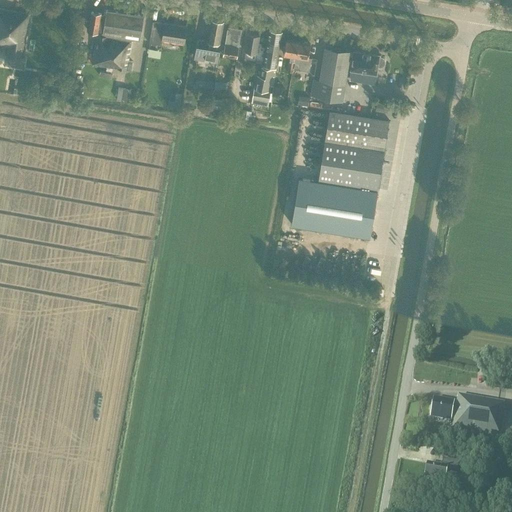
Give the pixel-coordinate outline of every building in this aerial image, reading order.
[(6,55),(23,58),(30,13),(0,8),(0,43),(7,45),(6,55)] [(140,41),(144,16),(106,10),(106,14),(103,33),(103,35),(132,39),(140,41)] [(103,33),(106,14),(92,12),(89,31),(98,33),(103,33)] [(224,21),(212,19),(208,40),(199,39),(196,58),(205,59),(206,54),(216,56),(215,61),(217,62),(220,48),(217,47),(218,43),(220,43),(224,21)] [(242,32),(244,22),(229,19),(228,30),(226,42),(239,44),(240,42),(242,32)] [(187,26),(165,23),(165,22),(153,21),(150,43),(162,45),(163,40),(184,43),(187,26)] [(283,32),(270,30),(264,65),(277,67),(283,32)] [(132,39),(103,35),(97,34),(92,64),(118,69),(118,68),(132,71),(133,61),(129,60),(133,41),(132,41),(132,39)] [(260,36),(249,34),(246,52),(257,53),(260,36)] [(295,62),(299,42),(287,40),(284,54),(291,55),(290,61),(289,61),(287,71),(294,72),(295,62)] [(237,58),(239,44),(226,42),(224,56),(237,58)] [(309,57),(311,44),(299,42),(295,62),(300,63),(299,69),(310,71),(312,58),(309,57)] [(311,95),(343,100),(351,50),(326,46),(320,79),(314,78),(311,95)] [(354,51),(351,70),(376,74),(378,65),(381,66),(383,65),(384,63),(385,61),(384,58),(382,57),(380,56),(380,55),(354,51)] [(276,69),(267,68),(262,67),(260,76),(256,75),(252,102),(260,104),(259,108),(266,109),(267,106),(268,106),(269,100),(272,100),(271,100),(273,92),(271,92),(271,86),(274,86),(276,69)] [(51,85),(52,76),(42,74),(41,83),(51,85)] [(302,78),(300,90),(309,91),(311,79),(302,78)] [(271,100),(272,100),(278,101),(280,87),(274,86),(273,92),(271,100)] [(388,111),(389,107),(389,103),(377,101),(376,110),(388,111)] [(378,190),(385,149),(389,121),(330,111),(325,140),(318,180),(378,190)] [(251,113),(247,112),(246,119),(254,120),(254,117),(250,116),(251,113)] [(292,224),(371,237),(378,190),(318,180),(300,177),(292,224)] [(502,412),(503,403),(458,395),(456,410),(452,409),(453,401),(434,398),(430,417),(450,421),(450,419),(454,420),(453,428),(500,436),(505,413),(502,412)] [(442,458),(441,465),(426,463),(424,477),(444,481),(445,474),(455,476),(458,461),(442,458)]
